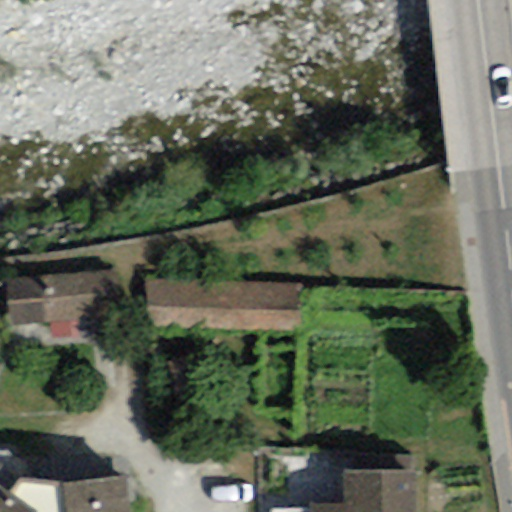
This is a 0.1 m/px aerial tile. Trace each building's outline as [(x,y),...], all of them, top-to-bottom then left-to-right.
[(121,271),(6,280),(9,324),(125,315),(121,271)] [(297,281),(140,278),(139,324),(296,326),(297,281)] [(131,511),(126,466),(63,474),(67,511),(131,511)] [(402,511),(403,483),(331,483),(331,511),(402,511)] [(0,511),(38,511),(0,485),(0,511)]
